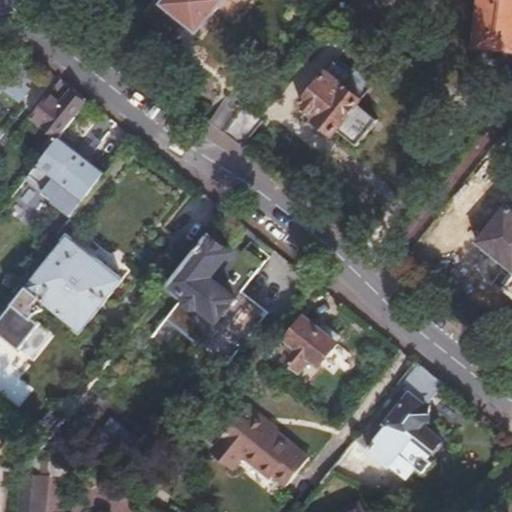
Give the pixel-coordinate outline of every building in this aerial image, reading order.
[(161,0),(158,4),(195,33),(212,12),(229,25),(249,0),(161,0)] [(511,0),(481,0),(475,55),(511,59),(511,0)] [(42,62),(28,51),(9,74),(23,84),(42,62)] [(66,81),(59,76),(31,113),(58,134),(61,130),(75,112),(74,109),(85,97),(71,86),(60,100),(54,95),(66,81)] [(333,85),(306,117),(325,132),(322,135),(340,150),(369,113),(333,85)] [(235,107),(213,132),(227,143),(247,118),(247,117),(235,107)] [(247,118),(227,143),(248,160),(267,135),(247,117),(247,118)] [(61,130),(58,134),(75,148),(79,143),(61,130)] [(68,214),(103,170),(87,157),(90,153),(93,149),(81,139),(79,143),(75,148),(58,134),(34,165),(51,178),(40,192),(68,214)] [(103,170),(106,166),(90,153),(87,157),(103,170)] [(498,228),(508,216),(493,203),(483,216),(498,228)] [(498,228),(488,239),(480,249),(489,256),(511,275),(511,212),(511,211),(508,216),(498,228)] [(474,226),(488,239),(498,228),(483,216),(474,226)] [(66,233),(0,316),(0,332),(16,345),(37,319),(32,315),(45,300),(79,327),(120,278),(66,233)] [(229,250),(208,233),(170,280),(185,292),(183,299),(188,302),(195,300),(197,302),(218,318),(236,294),(215,278),(212,274),(229,250)] [(233,246),(229,250),(212,274),(215,278),(236,294),(218,318),(197,302),(195,300),(188,302),(183,299),(185,292),(170,280),(165,287),(181,300),(166,318),(225,366),(268,312),(241,290),(260,267),(233,246)] [(297,346),(286,360),(301,373),(311,360),(321,368),(340,345),(304,316),(286,337),(297,346)] [(443,382),(416,361),(376,411),(388,420),(363,453),(387,471),(390,468),(404,478),(415,464),(420,467),(442,439),(425,425),(428,400),(443,382)] [(246,405),(211,448),(234,465),(240,457),(269,478),(273,475),(286,484),(308,454),(246,405)] [(152,451),(109,417),(91,441),(134,474),(152,451)] [(40,444),(21,433),(18,466),(42,468),(43,446),(40,444)] [(42,468),(18,466),(15,511),(41,511),(45,469),(42,468)]
